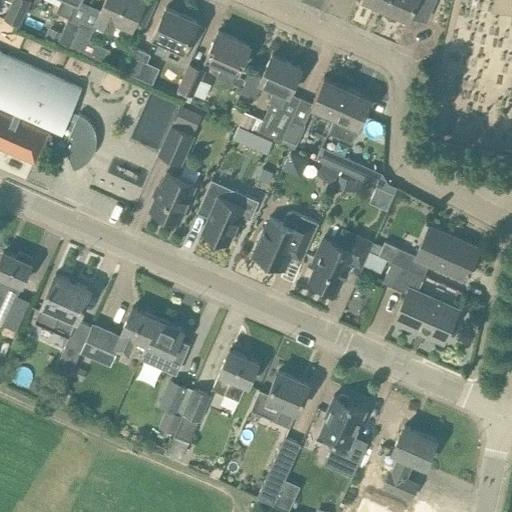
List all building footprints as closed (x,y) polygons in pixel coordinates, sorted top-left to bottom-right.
[(13,0),(6,18),(19,24),(29,0),(13,0)] [(61,0),(57,11),(69,16),(71,17),(79,0),(61,0)] [(100,13),(97,21),(113,28),(117,20),(133,28),(134,25),(143,29),(154,4),(144,0),(105,0),(102,8),(100,13)] [(389,0),(386,8),(409,18),(412,13),(426,19),(434,0),(389,0)] [(166,6),(158,24),(154,35),(170,42),(165,54),(180,61),(191,35),(198,20),(166,6)] [(81,25),(67,19),(58,41),(71,47),(81,25)] [(89,39),(94,28),(82,22),(81,25),(71,47),(102,60),(108,47),(89,39)] [(197,22),(191,35),(200,39),(206,26),(197,22)] [(219,29),(211,48),(207,56),(223,63),(217,75),(232,82),(238,70),(239,70),(251,44),(219,29)] [(151,53),(135,46),(124,71),(140,78),(151,53)] [(0,50),(0,142),(36,158),(45,135),(58,141),(60,137),(67,140),(65,144),(74,167),(82,164),(89,158),(94,151),(97,143),(97,137),(96,131),(92,123),(87,117),(80,112),(73,109),(82,87),(0,50)] [(282,141),(292,118),(280,113),(289,93),(290,93),(302,66),(273,53),(262,76),(250,71),(241,90),(256,97),(263,81),(275,87),(269,100),(271,100),(263,119),(233,106),(228,118),(249,128),(249,126),(281,141),(282,141)] [(204,70),(190,64),(179,87),(194,94),(204,70)] [(336,116),(349,87),(325,76),(313,102),(301,96),(292,118),(282,141),(281,141),(281,142),(294,148),(305,124),(304,124),(312,105),(336,116)] [(372,97),(349,87),(336,116),(329,130),(353,140),(359,126),(360,126),(372,97)] [(182,105),(173,124),(185,130),(193,133),(202,113),(182,105)] [(181,163),(194,134),(193,133),(185,130),(173,124),(172,124),(159,153),(181,163)] [(323,145),(316,158),(324,162),(339,167),(341,169),(362,179),(368,165),(323,145)] [(308,171),(308,157),(286,157),(286,172),(308,171)] [(263,167),(258,177),(269,182),(273,171),(263,167)] [(179,222),(196,184),(167,171),(150,209),(179,222)] [(259,199),(212,178),(201,203),(213,208),(202,232),(229,243),(242,214),(251,218),(259,199)] [(381,184),(374,198),(390,205),(397,191),(381,184)] [(284,268),(290,254),(301,259),(301,260),(302,261),(319,222),(293,210),(286,213),(283,221),(270,216),(253,254),(261,258),(261,260),(263,263),(267,265),(270,266),(275,266),(275,264),(284,268)] [(383,245),(374,241),(370,250),(393,260),(425,274),(431,261),(466,277),(469,271),(470,272),(472,269),(470,268),(480,247),(430,225),(417,254),(385,240),(383,245)] [(370,250),(374,241),(344,228),(338,241),(325,235),(313,263),(316,265),(310,279),(337,291),(350,261),(363,267),(370,250)] [(4,250),(0,258),(0,308),(7,293),(6,293),(8,288),(18,293),(22,283),(23,283),(32,262),(31,262),(33,256),(21,251),(19,256),(4,250)] [(425,274),(393,260),(384,281),(404,290),(406,287),(409,288),(397,316),(429,330),(427,333),(444,341),(459,308),(418,289),(425,274)] [(56,272),(48,291),(43,303),(36,320),(70,335),(77,318),(78,319),(92,288),(56,272)] [(15,294),(2,322),(16,328),(29,301),(15,294)] [(149,342),(160,317),(133,306),(120,335),(93,323),(82,348),(110,361),(117,345),(129,351),(135,336),(149,342)] [(184,328),(160,317),(149,342),(144,354),(177,368),(189,342),(180,338),(184,328)] [(67,342),(57,366),(70,372),(81,348),(67,342)] [(230,348),(222,366),(213,387),(239,399),(247,382),(249,384),(259,361),(230,348)] [(279,370),(271,388),(267,396),(282,402),(275,419),(290,426),(298,409),(298,410),(310,383),(279,370)] [(187,403),(193,387),(171,378),(159,404),(177,412),(181,400),(187,403)] [(193,387),(187,403),(182,413),(183,413),(165,455),(173,458),(175,454),(183,457),(210,394),(193,387)] [(340,394),(339,396),(335,394),(326,413),(328,413),(320,431),(335,438),(325,461),(353,474),(366,446),(352,440),(367,408),(350,400),(350,399),(349,396),(343,393),(340,394)] [(405,425),(397,443),(394,450),(401,453),(393,471),(391,471),(385,485),(412,497),(418,483),(406,477),(414,459),(425,464),(437,439),(405,425)] [(302,442),(285,434),(258,496),(274,503),(302,442)] [(384,511),(365,503),(360,511),(384,511)]
